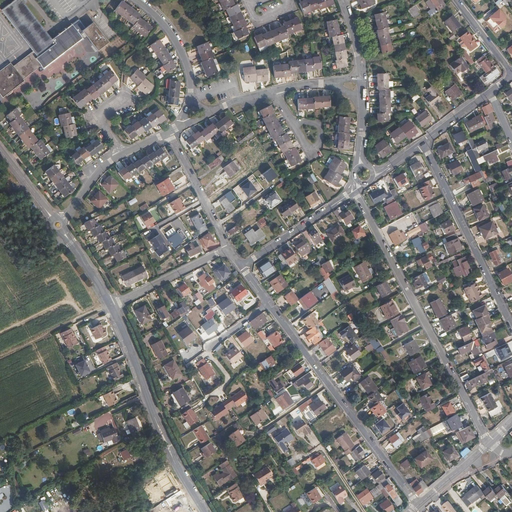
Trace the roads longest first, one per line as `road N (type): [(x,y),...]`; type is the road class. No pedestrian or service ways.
road 1 (residential): [(351,191),(489,443)]
road 2 (residential): [(418,504),(269,303)]
road 3 (residential): [(205,511),(152,415),(109,304)]
road 4 (residential): [(511,326),(421,143)]
road 5 (residential): [(351,191),(243,266)]
road 6 (residential): [(109,304),(228,249)]
road 7 (residential): [(228,249),(168,133)]
road 8 (track): [(0,355),(109,304)]
road 9 (residential): [(136,0),(173,41),(191,103)]
